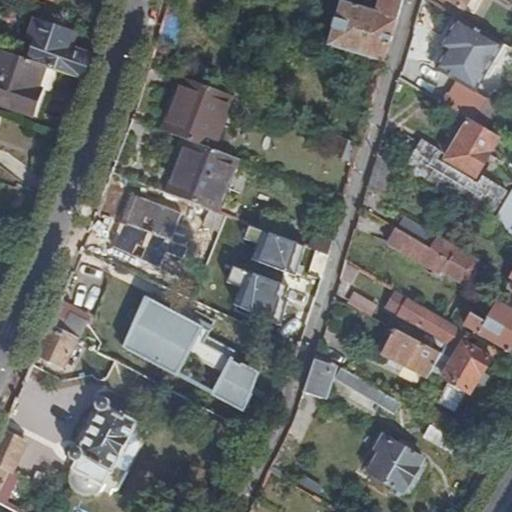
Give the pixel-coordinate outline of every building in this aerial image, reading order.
[(398,26),(406,0),(382,0),(379,14),(344,4),(331,46),(387,63),(398,26)] [(471,0),(447,0),(465,10),(471,0)] [(505,45),(460,19),(448,39),(456,43),(451,51),(449,50),(448,51),(443,60),(482,84),(505,45)] [(456,43),(448,39),(443,48),(448,51),(449,50),(451,51),(456,43)] [(84,79),(91,56),(56,45),(49,67),(84,79)] [(38,90),(46,66),(0,50),(0,103),(35,115),(43,92),(38,90)] [(482,84),(443,60),(438,70),(477,93),(482,84)] [(234,97),(186,79),(165,132),(190,142),(216,151),(234,97)] [(477,125),(471,122),(461,138),(455,134),(452,140),(458,144),(449,161),(478,178),(501,139),(477,125)] [(404,171),(492,222),(510,192),(485,177),(480,185),(439,160),(443,152),(423,140),(404,171)] [(219,213),(239,160),(216,151),(190,142),(170,195),(175,197),(219,213)] [(394,165),(378,155),(369,190),(385,194),(394,165)] [(511,194),(495,224),(511,234),(511,194)] [(331,256),(338,233),(320,228),(314,249),(331,256)] [(471,283),(476,275),(429,248),(398,229),(388,247),(442,278),(445,273),(465,285),(471,283)] [(429,248),(476,275),(480,266),(480,262),(435,236),(429,248)] [(359,269),(348,263),(343,279),(352,282),(359,269)] [(202,329),(146,295),(124,347),(177,376),(202,329)] [(472,336),(409,299),(399,315),(462,352),(466,344),(472,336)] [(481,341),(486,344),(489,340),(511,353),(511,352),(511,309),(501,303),(489,323),(474,315),(468,327),(478,332),(475,337),(481,341)] [(58,308),(55,315),(68,322),(72,315),(58,308)] [(60,326),(52,323),(42,346),(38,354),(66,369),(67,367),(71,369),(73,364),(69,362),(80,343),(58,332),(60,326)] [(384,355),(430,379),(434,372),(443,354),(396,330),(384,355)] [(495,360),(499,352),(486,344),(481,341),(477,349),(466,344),(462,352),(446,380),(452,383),(469,393),(472,395),(483,376),(484,376),(494,360),(495,360)] [(259,372),(233,357),(211,394),(246,412),(259,372)] [(316,361),(305,393),(325,399),(334,369),(327,365),(316,361)] [(403,405),(380,391),(344,370),(338,379),(398,414),(403,405)] [(403,405),(405,406),(414,391),(389,376),(380,391),(403,405)] [(456,414),(469,393),(452,383),(440,404),(456,414)] [(412,410),(421,415),(432,396),(423,391),(412,410)] [(72,469),(105,487),(113,472),(114,473),(139,425),(111,409),(112,406),(111,402),(105,400),(102,400),(98,407),(99,410),(102,412),(82,450),(77,449),(75,450),(72,456),(73,460),(76,461),(72,469)] [(469,448),(434,427),(428,437),(463,458),(469,448)] [(3,432),(0,438),(0,492),(11,470),(16,473),(28,445),(3,432)] [(425,460),(386,437),(366,471),(406,494),(425,460)] [(77,493),(84,497),(90,497),(94,496),(100,493),(105,487),(72,469),(70,474),(70,480),(72,487),(77,493)] [(41,475),(36,483),(43,487),(45,478),(41,475)] [(4,500),(1,504),(11,509),(15,511),(16,511),(18,507),(4,500)]
